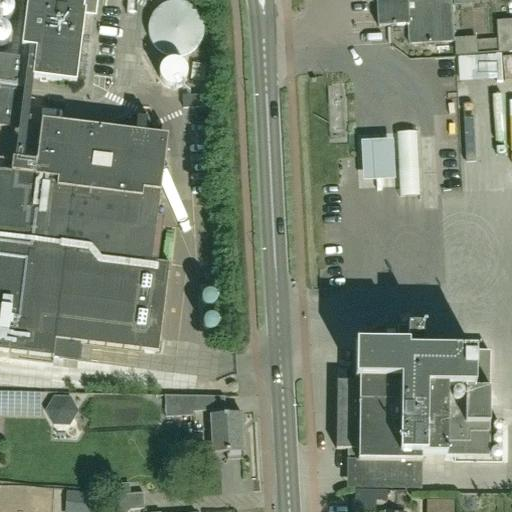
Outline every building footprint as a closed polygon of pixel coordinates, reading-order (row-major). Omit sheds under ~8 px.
[(29,50),(28,63),(0,59),(0,127),(20,130),(27,74),(32,75),(32,79),(77,84),(86,12),(84,11),(85,0),(28,0),(22,49),(29,50)] [(451,0),(433,0),(377,3),(378,28),(408,27),(410,46),(454,43),(451,0)] [(167,5),(162,7),(156,11),(151,18),(149,25),(148,33),(150,42),(155,50),(163,56),(171,58),(179,59),(186,57),(193,54),(199,46),(202,39),(204,32),(203,24),(200,17),(194,10),(186,5),(179,3),(172,3),(167,5)] [(204,83),(206,66),(192,64),(190,81),(204,83)] [(205,114),(207,101),(184,98),(182,110),(205,114)] [(0,352),(53,359),(56,341),(158,353),(169,265),(152,263),(160,194),(161,194),(168,137),(154,135),(146,114),(110,129),(42,121),(36,164),(0,159),(0,352)] [(361,306),(360,384),(336,383),(337,451),(348,451),(348,464),(421,465),(421,461),(425,461),(425,459),(489,460),(490,390),(475,389),(475,354),(448,353),(449,308),(361,306)] [(193,413),(191,398),(191,396),(166,396),(166,416),(193,417),(193,413)] [(69,426),(78,413),(70,399),(54,398),(46,412),(54,426),(69,426)] [(225,398),(191,398),(193,413),(225,411),(225,398)] [(242,453),(244,453),(242,414),(210,416),(213,455),(227,454),(227,462),(243,461),(242,453)] [(114,487),(114,496),(113,496),(113,511),(130,511),(131,511),(145,511),(145,495),(130,495),(130,486),(114,487)] [(105,511),(106,511),(94,510),(96,493),(66,491),(64,511),(105,511)]
